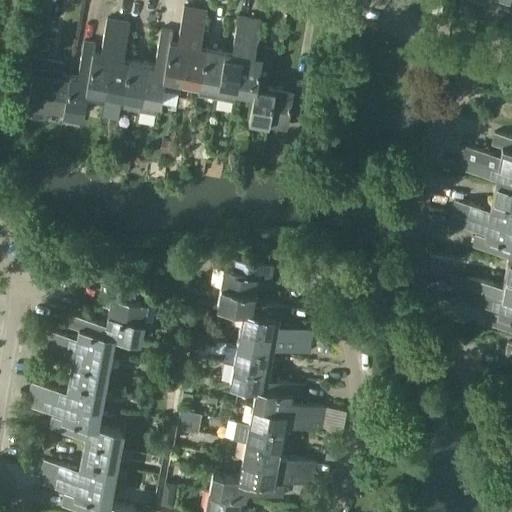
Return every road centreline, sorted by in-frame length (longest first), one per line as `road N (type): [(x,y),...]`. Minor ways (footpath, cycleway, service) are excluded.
road 1 (residential): [(479,62),(416,207),(429,302),(511,459)]
road 2 (residential): [(326,511),(354,478),(370,435),(360,359),(323,284)]
road 3 (residential): [(0,421),(23,277),(0,229)]
road 4 (residential): [(376,0),(408,28),(479,62)]
